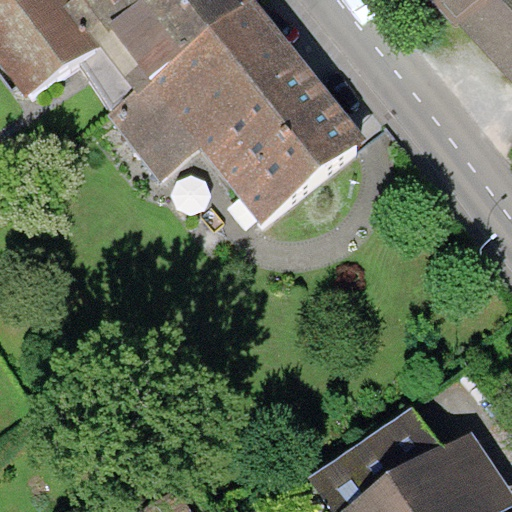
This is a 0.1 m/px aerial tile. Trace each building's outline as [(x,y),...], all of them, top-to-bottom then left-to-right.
[(98,52),(65,10),(57,0),(0,0),(0,77),(24,108),(98,52)] [(135,100),(244,16),(232,0),(78,0),(65,10),(98,52),(135,100)] [(511,0),(435,0),(445,10),(511,86),(511,0)] [(258,227),(364,144),(255,8),(244,16),(135,100),(112,118),(162,182),(200,153),(258,227)] [(414,413),(307,485),(321,505),(325,511),(507,511),(511,509),(511,496),(472,438),(443,457),(414,413)] [(188,511),(177,494),(149,511),(188,511)]
